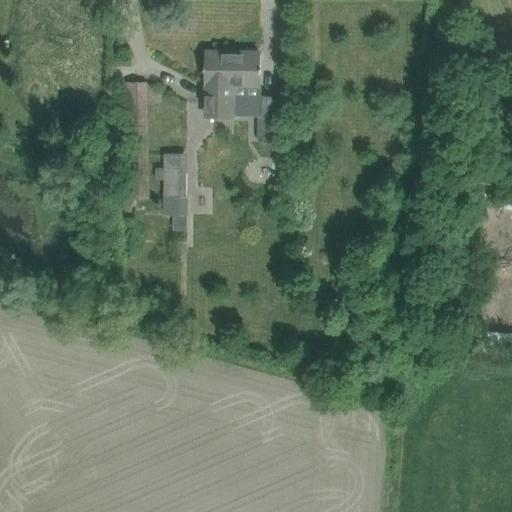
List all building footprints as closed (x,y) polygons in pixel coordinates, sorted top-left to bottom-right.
[(206,51),(206,95),(206,117),(235,118),(235,114),(258,115),(257,142),(275,142),(277,97),(260,96),(260,87),(261,72),(262,72),(262,67),(261,67),(261,54),(237,53),(236,51),(206,51)] [(123,81),(126,211),(134,211),(133,203),(135,203),(135,199),(150,199),(146,81),(123,81)] [(174,213),(188,213),(188,152),(164,152),(164,213),(174,213)] [(271,179),(289,178),(289,163),(271,163),(271,179)] [(188,227),(188,213),(174,213),(174,227),(188,227)] [(511,331),(472,330),(471,354),(511,355),(511,331)]
